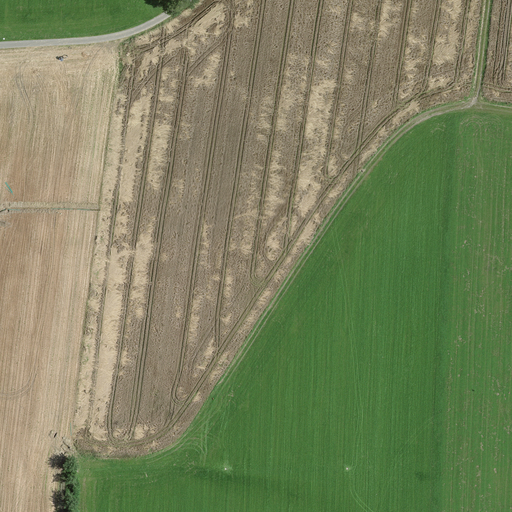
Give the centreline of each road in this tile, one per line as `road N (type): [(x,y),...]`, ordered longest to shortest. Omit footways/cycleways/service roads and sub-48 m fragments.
road 1 (track): [(475,101),(430,110),(401,128),(189,435),(153,461),(76,465)]
road 2 (track): [(186,0),(117,35),(0,45)]
